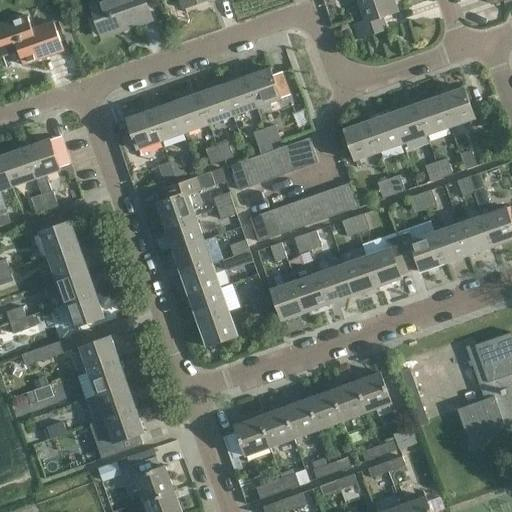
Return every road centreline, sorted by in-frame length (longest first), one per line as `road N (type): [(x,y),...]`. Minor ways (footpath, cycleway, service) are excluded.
road 1 (residential): [(80,88),(311,9),(348,78),(459,49)]
road 2 (residential): [(189,391),(511,277)]
road 3 (residential): [(189,391),(80,88)]
road 4 (residential): [(233,511),(189,391)]
